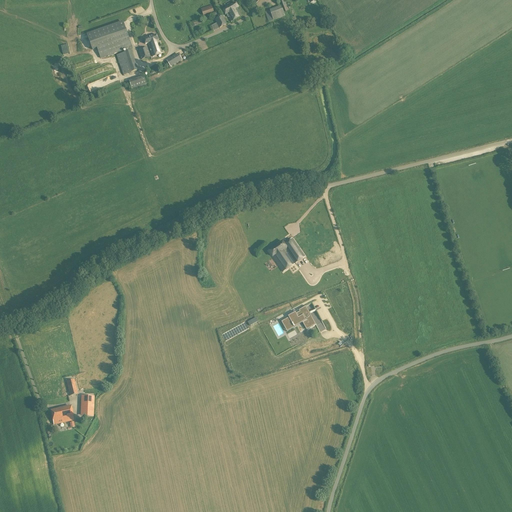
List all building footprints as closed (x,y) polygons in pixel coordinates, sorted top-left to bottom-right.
[(286,2),(281,4),(283,11),(289,9),(286,2)] [(231,22),(241,16),(237,8),(238,7),(236,3),(223,10),(225,14),(226,14),(231,22)] [(211,5),(201,9),(203,16),(211,13),(214,12),(211,5)] [(265,12),(268,22),(288,15),(287,11),(283,12),(281,6),(265,12)] [(218,17),(211,20),(216,30),(223,26),(218,17)] [(101,58),(131,47),(123,22),(87,34),(92,50),(97,48),(101,58)] [(157,35),(144,39),(146,47),(147,47),(149,54),(151,53),(152,57),(163,53),(157,35)] [(138,50),(142,60),(150,57),(149,54),(147,47),(146,47),(138,50)] [(117,55),(123,75),(138,70),(131,50),(117,55)] [(175,57),(166,63),(169,67),(182,59),(179,55),(175,57)] [(132,90),(147,84),(143,75),(129,81),(132,90)] [(283,241),(268,251),(283,272),(295,264),(286,252),(287,251),(296,263),(305,257),(292,238),(284,244),(283,241)] [(307,306),(278,322),(288,341),(318,325),(307,306)] [(78,394),(74,379),(66,381),(70,396),(78,394)] [(81,416),(94,416),(94,395),(81,395),(81,416)] [(59,408),(59,409),(50,411),(52,420),(53,420),(54,425),(74,421),(73,416),(72,408),(71,408),(71,406),(61,408),(59,408)]
